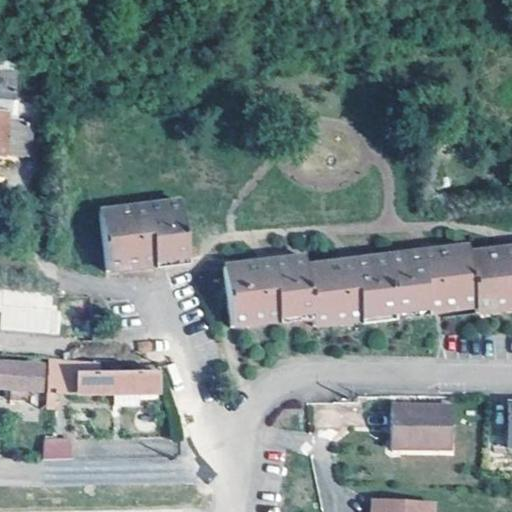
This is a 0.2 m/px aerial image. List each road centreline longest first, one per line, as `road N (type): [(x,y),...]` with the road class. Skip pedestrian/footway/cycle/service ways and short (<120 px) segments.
road 1 (residential): [(229,476),(249,413),(292,380),(511,382)]
road 2 (residential): [(0,473),(229,476)]
road 3 (residential): [(155,309),(229,476)]
